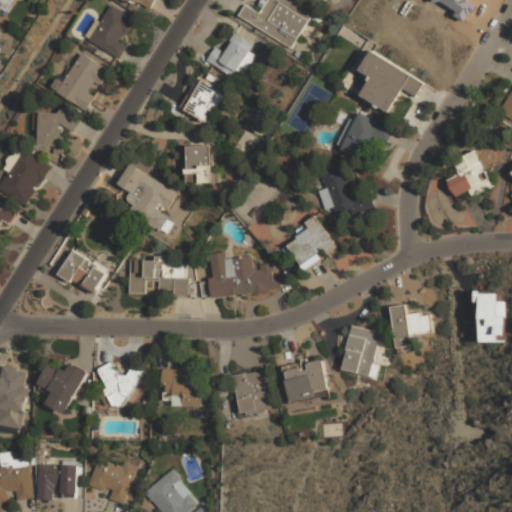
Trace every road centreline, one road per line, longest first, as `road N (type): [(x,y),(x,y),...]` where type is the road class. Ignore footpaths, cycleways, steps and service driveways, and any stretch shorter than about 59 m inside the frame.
road 1 (residential): [(0,324),(253,328),(307,311),(415,254),(511,241)]
road 2 (residential): [(0,310),(188,0)]
road 3 (residential): [(415,254),(408,208),(423,149),(511,8)]
